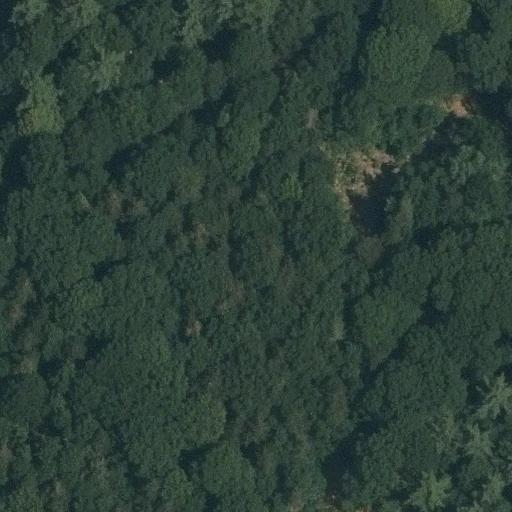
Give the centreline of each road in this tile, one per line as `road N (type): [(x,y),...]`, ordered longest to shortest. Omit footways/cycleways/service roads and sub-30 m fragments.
road 1 (unclassified): [(430,0),(0,242)]
road 2 (track): [(0,177),(38,220),(185,510)]
